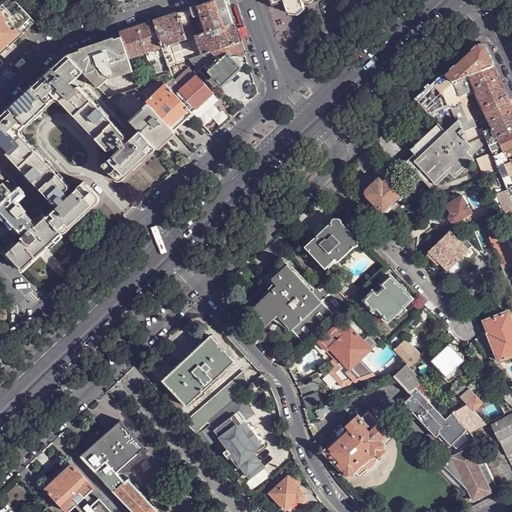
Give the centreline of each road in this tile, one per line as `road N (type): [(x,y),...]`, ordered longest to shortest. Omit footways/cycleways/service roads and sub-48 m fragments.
road 1 (tertiary): [(200,290),(281,382),(316,476),(345,511)]
road 2 (residential): [(336,162),(489,24)]
road 3 (secondary): [(167,255),(314,117)]
road 4 (residential): [(0,91),(53,40),(170,0)]
road 5 (secondary): [(27,387),(167,255)]
road 6 (residential): [(200,290),(336,162)]
road 7 (tertiary): [(271,98),(155,207)]
road 8 (residential): [(155,207),(41,313)]
road 9 (residential): [(90,392),(200,290)]
road 10 (secondary): [(337,96),(441,0)]
road 11 (residential): [(0,475),(90,392)]
